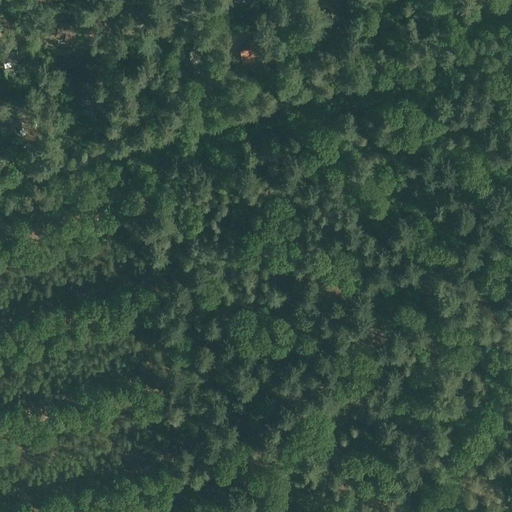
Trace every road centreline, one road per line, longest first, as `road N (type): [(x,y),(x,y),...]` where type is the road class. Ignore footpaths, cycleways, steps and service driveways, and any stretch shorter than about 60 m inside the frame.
road 1 (unclassified): [(0,183),(511,41)]
road 2 (track): [(505,511),(439,61)]
